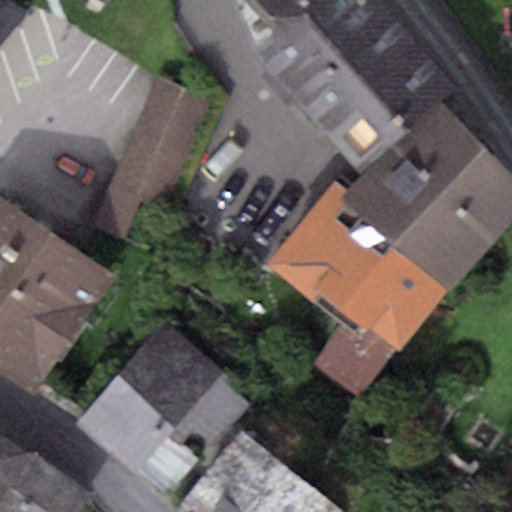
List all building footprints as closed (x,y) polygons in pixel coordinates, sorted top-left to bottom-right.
[(9,0),(0,0),(0,43),(26,11),(9,0)] [(255,0),(277,26),(254,50),(359,171),(456,84),(380,0),(255,0)] [(211,102),(159,79),(93,228),(119,239),(139,194),(165,205),(211,102)] [(334,180),(271,264),(338,318),(310,367),(358,397),(511,219),(511,178),(443,107),(347,193),(334,180)] [(0,199),(0,367),(35,391),(115,277),(0,199)] [(164,320),(80,423),(164,501),(196,462),(178,448),(193,430),(213,447),(256,398),(164,320)] [(0,483),(24,447),(0,431),(0,483)] [(241,433),(177,511),(339,511),(241,433)] [(0,483),(0,511),(77,511),(91,491),(24,447),(0,483)] [(511,464),(501,478),(511,486),(511,464)] [(511,511),(511,497),(498,488),(479,511),(511,511)]
